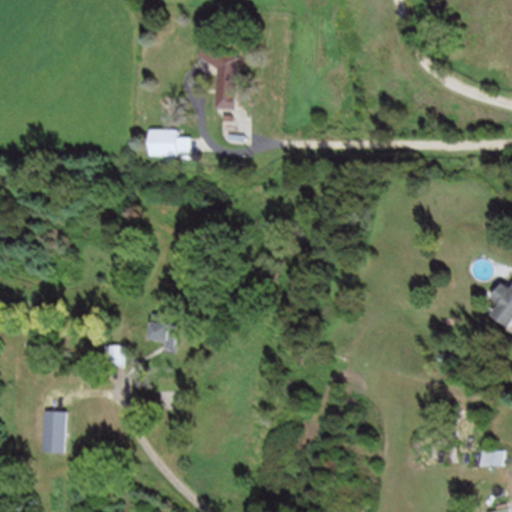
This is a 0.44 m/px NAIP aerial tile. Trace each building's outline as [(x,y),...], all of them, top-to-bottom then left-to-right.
[(248,82),(249,46),(227,47),(227,82),(248,82)] [(187,136),(157,136),(155,162),(184,163),(187,136)] [(511,329),(511,287),(507,285),(494,301),(502,308),(493,317),(511,331),(511,329)] [(155,342),(179,342),(179,314),(155,314),(155,342)] [(99,337),(100,383),(80,383),(79,338),(99,337)] [(162,346),(160,363),(184,366),(187,348),(162,346)] [(127,353),(110,352),(111,370),(127,371),(127,353)] [(159,402),(178,402),(178,392),(159,392),(159,402)] [(73,452),(73,411),(49,411),(48,452),(73,452)] [(511,452),(491,452),(491,468),(511,468),(511,452)]
